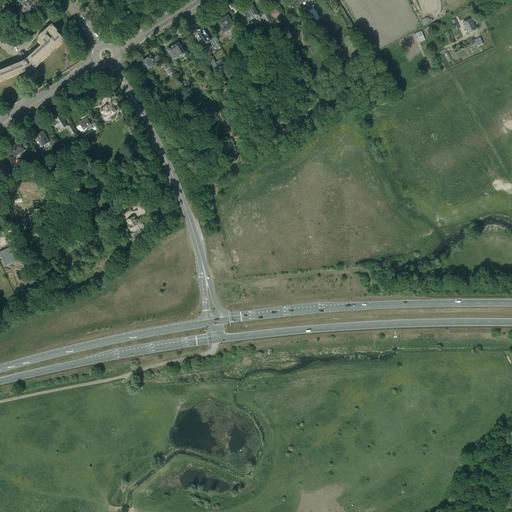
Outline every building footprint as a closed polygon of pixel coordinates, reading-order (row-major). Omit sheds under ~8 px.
[(23,0),(29,4),(27,7),(30,10),(32,8),(31,7),(35,2),(36,3),(38,0),(37,0),(23,0)] [(295,0),(293,0),(288,3),(291,8),(298,4),(295,0)] [(250,7),(246,9),(252,19),(255,17),(257,19),(260,17),(254,8),(255,7),(253,4),(249,6),(250,7)] [(3,12),(13,20),(19,13),(9,5),(3,12)] [(275,8),(269,12),(275,21),(281,17),(275,8)] [(315,20),(320,18),(314,8),(309,10),(315,20)] [(252,19),(246,9),(244,10),(243,9),(239,11),(246,25),(249,23),(248,21),(252,19)] [(262,15),(266,22),(270,20),(266,12),(262,15)] [(219,24),(216,25),(219,31),(222,29),(223,32),(229,28),(229,27),(233,24),(228,14),(220,18),(221,19),(217,21),(219,24)] [(463,22),(468,33),(476,29),(471,18),(463,22)] [(57,30),(58,30),(52,23),(36,38),(42,44),(27,58),(22,52),(19,54),(22,61),(0,69),(0,81),(25,71),(26,73),(30,77),(34,75),(38,72),(36,67),(65,40),(57,30)] [(205,30),(205,31),(203,28),(196,32),(203,45),(210,41),(207,34),(205,30)] [(412,35),(416,45),(424,41),(420,31),(412,35)] [(474,40),(478,47),(483,44),(480,37),(474,40)] [(211,40),(216,49),(220,47),(215,38),(211,40)] [(172,47),(168,49),(174,60),(177,66),(180,64),(176,59),(180,56),(185,53),(182,47),(184,46),(181,42),(179,43),(174,46),(174,45),(172,46),(172,47)] [(151,55),(143,60),(146,66),(148,69),(161,61),(158,55),(153,58),(151,55)] [(214,59),(209,60),(211,69),(222,66),(221,60),(214,61),(214,59)] [(135,66),(134,66),(139,74),(143,72),(141,69),(146,66),(143,60),(139,63),(138,62),(134,65),(135,66)] [(222,75),(216,78),(222,88),(227,85),(222,75)] [(108,119),(108,120),(108,119),(112,117),(112,116),(111,115),(113,113),(114,113),(115,113),(116,113),(116,111),(117,111),(114,107),(117,103),(113,99),(114,97),(110,96),(109,102),(108,104),(108,105),(103,109),(102,108),(101,109),(101,110),(101,111),(104,115),(104,116),(106,119),(107,118),(108,119)] [(308,113),(300,118),(305,126),(312,121),(308,113)] [(53,123),(56,128),(59,126),(61,129),(67,125),(61,115),(55,119),(56,121),(53,123)] [(79,122),(84,130),(87,128),(89,130),(97,126),(93,120),(90,122),(87,117),(79,122)] [(67,126),(72,134),(76,132),(71,124),(67,126)] [(34,135),(35,139),(37,138),(41,146),(49,142),(50,144),(53,142),(50,136),(47,138),(43,130),(35,134),(36,134),(34,135)] [(24,151),(17,139),(12,142),(14,145),(8,148),(12,154),(11,155),(11,156),(11,157),(9,157),(10,166),(11,166),(12,172),(21,171),(20,164),(15,164),(14,157),(24,151)] [(22,198),(22,200),(14,201),(14,204),(13,204),(14,213),(18,212),(19,216),(28,214),(27,212),(32,211),(32,207),(33,207),(31,196),(25,197),(25,198),(22,198)] [(121,210),(124,215),(131,212),(128,206),(121,210)] [(127,220),(129,224),(128,225),(131,232),(143,225),(143,224),(143,223),(144,222),(143,221),(143,220),(142,220),(141,220),(140,218),(136,220),(134,217),(127,220)] [(0,253),(3,261),(11,258),(12,260),(20,256),(19,254),(15,245),(7,249),(7,250),(6,250),(6,249),(0,252),(0,253)]
